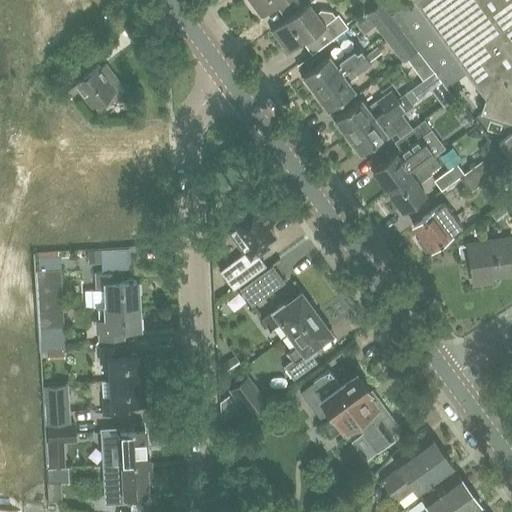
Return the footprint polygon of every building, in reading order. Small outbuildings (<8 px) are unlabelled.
[(278,2),(288,16),(308,2),(309,2),(312,0),(247,0),(260,16),(278,2)] [(511,0),(409,0),(391,14),(446,87),(465,72),(484,98),(479,113),(511,124),(511,134),(498,145),(511,163),(511,0)] [(320,10),(316,13),(308,2),(288,16),(270,30),(286,51),(301,40),(312,54),(315,52),(347,27),(337,14),(334,16),(331,11),(320,10)] [(366,14),(385,40),(401,28),(381,2),(366,14)] [(401,28),(385,40),(402,62),(418,50),(401,28)] [(303,74),(315,91),(364,55),(358,47),(335,64),(328,55),(321,61),(303,74)] [(407,59),(422,79),(434,71),(418,50),(402,62),(403,62),(407,59)] [(312,54),(297,65),(303,74),(321,61),(315,52),(312,54)] [(348,83),(371,65),(364,55),(315,91),(328,108),(353,90),(348,83)] [(109,82),(98,68),(96,65),(84,74),(81,69),(75,74),(72,70),(60,78),(71,93),(78,87),(91,106),(92,105),(97,111),(118,96),(119,84),(117,81),(109,82)] [(396,99),(347,135),(360,152),(383,135),(386,139),(395,132),(399,137),(412,128),(401,114),(413,105),(412,104),(442,82),(434,71),(422,79),(423,80),(405,94),(404,93),(396,99)] [(334,118),(347,135),(396,99),(390,91),(366,108),(360,99),(334,118)] [(432,156),(419,138),(431,129),(423,119),(412,128),(399,137),(394,141),(399,149),(372,169),(387,190),(432,156)] [(494,151),(463,173),(459,177),(469,191),(505,165),(494,151)] [(438,164),(432,156),(387,190),(402,210),(424,194),(417,184),(431,173),(429,170),(438,164)] [(458,177),(459,177),(463,173),(456,164),(433,180),(441,190),(458,177)] [(244,252),(218,270),(232,289),(264,265),(256,253),(266,245),(263,241),(274,233),(262,217),(266,214),(253,196),(236,208),(242,215),(226,227),(244,252)] [(511,197),(490,213),(495,219),(511,206),(511,197)] [(429,248),(430,248),(460,226),(442,202),(412,225),(420,236),(415,239),(425,252),(429,248)] [(467,246),(470,263),(473,283),(490,280),(489,274),(511,270),(511,246),(511,239),(467,246)] [(129,248),(100,249),(101,269),(116,268),(130,267),(129,248)] [(271,265),(239,289),(251,305),(283,281),(271,265)] [(37,310),(62,309),(60,269),(35,270),(37,310)] [(136,280),(120,281),(119,272),(94,273),(95,289),(104,288),(105,306),(137,305),(136,280)] [(279,322),(281,325),(288,334),(315,314),(300,293),(283,306),(281,303),(261,318),(269,330),(279,322)] [(138,328),(137,305),(105,306),(106,325),(97,325),(98,340),(121,339),(121,329),(138,328)] [(37,310),(38,327),(61,326),(63,326),(62,309),(37,310)] [(330,334),(315,314),(288,334),(296,345),(286,354),(291,361),(284,367),(293,378),(314,361),(307,353),(314,348),(313,346),(330,334)] [(61,326),(38,327),(39,337),(38,337),(39,349),(47,349),(63,348),(61,326)] [(108,363),(109,381),(141,379),(140,355),(122,356),(121,347),(98,349),(99,363),(108,363)] [(47,358),(64,357),(63,348),(47,349),(47,358)] [(234,355),(223,362),(231,374),(242,367),(234,355)] [(316,403),(328,418),(319,425),(328,437),(342,427),(343,428),(354,420),(377,452),(396,438),(392,434),(400,428),(380,400),(374,404),(366,393),(368,392),(355,374),(339,385),(328,369),(312,380),(315,384),(307,390),(309,393),(308,402),(316,403)] [(266,399),(247,375),(227,390),(246,414),(266,399)] [(125,413),(125,404),(142,403),(141,379),(109,381),(110,399),(101,400),(102,414),(125,413)] [(47,424),(68,422),(66,385),(45,386),(47,424)] [(75,442),(74,423),(46,425),(48,467),(63,466),(62,443),(75,442)] [(119,430),(119,429),(100,430),(102,465),(111,464),(120,464),(144,463),(142,425),(131,425),(131,429),(119,430)] [(389,490),(441,451),(429,435),(394,461),(399,467),(381,480),(389,490)] [(441,451),(389,490),(396,499),(413,487),(418,493),(453,467),(441,451)] [(145,474),(150,474),(150,462),(144,463),(120,464),(111,464),(102,465),(103,492),(110,492),(111,503),(124,503),(124,498),(146,497),(145,474)] [(438,511),(470,490),(458,473),(422,499),(427,506),(419,511),(438,511)] [(60,502),(59,482),(47,482),(47,502),(60,502)] [(473,511),(481,506),(470,490),(438,511),(473,511)]
